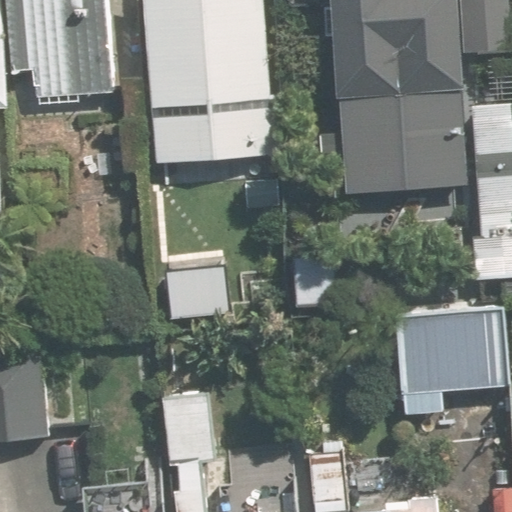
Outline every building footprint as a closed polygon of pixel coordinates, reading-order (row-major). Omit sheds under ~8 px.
[(0,0),(0,209),(10,209),(0,0)] [(8,0),(14,94),(117,89),(112,0),(8,0)] [(270,0),(146,0),(155,158),(278,152),(270,0)] [(337,0),(347,187),(470,180),(463,49),(460,0),(337,0)] [(460,0),(463,49),(508,47),(506,0),(460,0)] [(511,100),(475,103),(484,273),(511,272),(511,100)] [(366,257),(301,259),(302,300),(367,298),(366,257)] [(510,385),(505,300),(402,305),(407,390),(510,385)] [(0,346),(0,437),(51,433),(42,343),(0,346)] [(169,463),(217,460),(213,391),(165,394),(169,463)]
